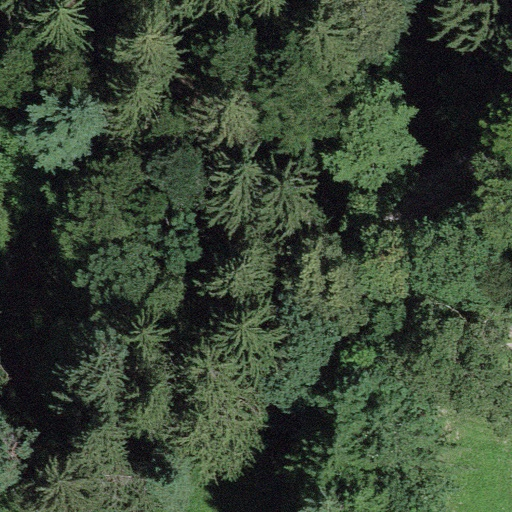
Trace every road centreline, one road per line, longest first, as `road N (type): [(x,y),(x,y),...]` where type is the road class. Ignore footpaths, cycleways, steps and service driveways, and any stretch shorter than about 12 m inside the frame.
road 1 (track): [(171,0),(390,233),(311,0)]
road 2 (residential): [(511,138),(390,233),(324,355),(297,511)]
